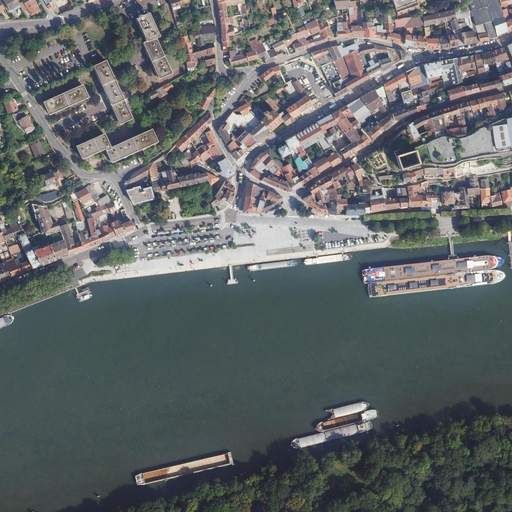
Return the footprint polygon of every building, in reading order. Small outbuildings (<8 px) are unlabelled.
[(19,6),(17,2),(16,0),(2,0),(8,9),(12,7),(13,9),(19,6)] [(19,6),(26,16),(30,14),(31,15),(39,10),(33,0),(29,0),(23,4),(21,0),(17,2),(19,6)] [(227,0),(218,3),(220,11),(219,11),(220,22),(221,23),(224,23),(227,24),(229,24),(233,23),(231,17),(231,16),(230,17),(229,16),(227,16),(225,10),(227,10),(226,6),(232,4),(232,5),(238,4),(239,14),(240,14),(242,14),(242,15),(247,14),(246,10),(243,0),(227,0)] [(333,0),(335,9),(349,7),(348,1),(347,0),(333,0)] [(391,0),(396,14),(418,7),(417,4),(424,2),(423,0),(391,0)] [(469,0),(468,0),(470,6),(472,16),(480,41),(489,40),(488,39),(496,37),(508,32),(502,15),(501,10),(500,7),(497,0),(469,0)] [(348,1),(349,7),(349,12),(351,25),(352,36),(363,37),(362,25),(353,26),(352,20),(356,20),(355,1),(348,1)] [(472,16),(470,6),(453,10),(455,19),(463,18),(469,16),(472,16)] [(450,20),(455,19),(453,10),(453,9),(443,12),(445,21),(450,20)] [(508,32),(511,29),(511,12),(510,14),(511,16),(510,16),(511,18),(509,20),(506,9),(501,10),(502,15),(508,32)] [(158,35),(147,12),(136,18),(146,40),(143,42),(159,77),(170,72),(154,36),(158,35)] [(441,22),(445,21),(443,12),(434,14),(422,16),(423,22),(423,25),(441,22)] [(390,13),(383,13),(384,21),(385,29),(381,30),(381,39),(386,40),(387,35),(392,35),(390,13)] [(410,17),(412,24),(420,23),(420,22),(418,17),(422,16),(420,16),(415,16),(411,17),(410,17)] [(476,42),(480,41),(472,16),(469,16),(471,23),(471,24),(472,27),(476,42)] [(405,28),(410,28),(412,27),(412,24),(410,17),(394,18),(396,25),(405,24),(405,28)] [(464,44),(476,42),(472,27),(470,27),(471,31),(464,33),(463,30),(466,28),(465,23),(464,23),(464,21),(463,18),(455,19),(457,29),(459,29),(464,44)] [(318,24),(316,19),(313,21),(314,23),(308,25),(306,21),(304,22),(306,30),(309,28),(317,24),(318,24)] [(458,45),(464,44),(459,29),(457,29),(455,19),(450,20),(452,30),(454,30),(455,35),(458,43),(457,43),(458,45)] [(326,20),(318,24),(317,24),(320,30),(321,32),(325,42),(333,38),(334,38),(326,20)] [(347,36),(347,25),(347,21),(342,22),(337,23),(337,37),(342,37),(347,36)] [(224,23),(221,23),(221,24),(222,29),(221,41),(222,42),(229,40),(228,36),(234,34),(233,27),(228,29),(227,24),(224,23)] [(362,23),(362,25),(363,37),(364,37),(373,37),(373,27),(369,27),(369,23),(362,23)] [(311,34),(320,30),(317,24),(309,28),(311,34)] [(379,38),(381,39),(381,30),(382,28),(382,26),(376,26),(377,27),(373,27),(373,37),(379,38)] [(304,49),(315,45),(313,38),(306,40),(305,37),(311,34),(309,28),(306,30),(296,34),(297,37),(300,42),(304,49)] [(413,46),(414,39),(414,36),(410,35),(410,36),(409,35),(410,33),(411,33),(410,28),(405,28),(404,36),(403,36),(403,44),(413,46)] [(201,32),(203,39),(206,40),(206,36),(215,35),(215,29),(201,32)] [(450,46),(454,46),(457,45),(458,45),(457,43),(458,43),(455,35),(450,36),(450,30),(446,31),(448,36),(450,46)] [(197,46),(203,45),(203,39),(201,32),(196,33),(193,34),(194,38),(196,38),(197,42),(197,46)] [(316,44),(325,42),(321,32),(318,33),(318,34),(312,37),(313,38),(315,45),(316,44)] [(291,41),(297,37),(296,34),(295,33),(282,40),(285,46),(291,43),(291,41)] [(401,43),(403,44),(403,36),(392,35),(387,35),(386,40),(401,43)] [(185,56),(192,53),(191,51),(190,43),(187,43),(186,36),(180,36),(184,52),(185,56)] [(417,47),(426,47),(425,39),(425,36),(418,36),(417,39),(414,39),(413,46),(417,47)] [(449,46),(450,46),(448,36),(437,37),(437,38),(438,48),(448,47),(449,46)] [(436,48),(438,48),(437,38),(425,39),(426,47),(430,48),(433,48),(436,48)] [(278,59),(286,56),(284,51),(280,52),(279,49),(285,46),(282,40),(272,46),(274,48),(278,59)] [(256,42),(250,44),(249,44),(252,51),(245,53),(248,60),(258,58),(256,45),(256,42)] [(295,52),(304,49),(300,42),(293,44),(295,52)] [(264,59),(267,58),(266,54),(265,49),(262,43),(256,45),(258,58),(263,56),(264,59)] [(354,43),(337,50),(340,57),(358,48),(357,44),(356,43),(354,43)] [(374,44),(373,45),(376,54),(387,50),(386,48),(386,47),(374,44)] [(376,56),(376,54),(373,45),(363,46),(358,48),(368,78),(377,73),(381,72),(376,56)] [(312,52),(311,53),(314,58),(319,68),(321,66),(333,61),(341,80),(343,84),(344,85),(346,91),(349,89),(358,84),(368,78),(358,48),(340,57),(337,50),(335,46),(326,48),(326,47),(312,52)] [(203,55),(215,54),(215,52),(214,47),(203,48),(192,53),(185,56),(186,63),(193,60),(192,58),(194,57),(194,58),(203,55)] [(274,60),(278,59),(274,48),(270,50),(270,52),(274,60)] [(492,52),(491,52),(497,69),(498,72),(501,71),(502,69),(499,61),(507,59),(502,48),(497,50),(492,52)] [(229,58),(231,66),(248,61),(248,60),(245,53),(244,49),(239,50),(240,54),(236,55),(234,50),(231,50),(229,50),(230,51),(230,58),(229,58)] [(400,51),(400,52),(402,60),(408,56),(406,53),(400,51)] [(128,54),(133,70),(142,67),(137,52),(128,54)] [(484,53),(480,54),(484,65),(487,64),(490,72),(487,73),(489,78),(499,76),(498,72),(497,69),(491,52),(488,53),(484,53)] [(479,54),(474,55),(479,73),(478,73),(480,80),(484,78),(487,78),(484,65),(480,54),(479,54)] [(461,57),(456,58),(456,61),(461,79),(474,75),(474,74),(476,72),(476,71),(467,73),(466,73),(465,71),(466,70),(475,68),(472,55),(466,56),(461,57)] [(376,56),(381,72),(391,66),(389,56),(379,61),(379,56),(376,56)] [(444,60),(438,61),(440,70),(441,75),(445,74),(450,73),(453,83),(453,85),(462,82),(461,79),(456,61),(456,58),(444,60)] [(131,118),(105,60),(97,64),(94,66),(120,123),(131,118)] [(297,61),(294,62),(299,71),(305,68),(301,60),(297,62),(297,61)] [(333,61),(321,66),(326,76),(331,89),(343,84),(341,80),(333,61)] [(426,64),(422,65),(424,71),(428,82),(431,81),(431,79),(430,78),(438,76),(441,75),(440,70),(438,61),(434,62),(430,63),(426,64)] [(278,66),(282,75),(286,84),(291,81),(285,66),(286,65),(285,64),(278,66)] [(416,74),(406,77),(412,96),(412,95),(421,92),(430,89),(428,82),(424,71),(422,65),(415,67),(414,67),(416,74)] [(267,70),(261,75),(264,80),(276,73),(277,76),(280,74),(280,76),(282,75),(278,66),(277,66),(271,68),(267,70)] [(405,72),(406,77),(416,74),(414,67),(412,69),(405,72)] [(403,73),(395,78),(398,84),(403,103),(410,101),(413,100),(412,95),(412,96),(406,77),(405,72),(403,73)] [(511,72),(505,75),(499,76),(500,79),(503,86),(507,85),(511,82),(511,72)] [(398,84),(395,78),(384,84),(386,94),(388,93),(387,90),(390,88),(391,90),(395,89),(394,86),(398,84)] [(431,81),(428,82),(430,89),(438,86),(444,84),(443,81),(442,79),(439,80),(431,81)] [(503,86),(500,79),(489,82),(490,89),(502,86),(503,86)] [(444,84),(438,86),(439,89),(449,86),(447,80),(443,81),(444,84)] [(298,81),(294,83),(302,98),(294,103),(300,113),(313,104),(309,98),(307,94),(304,92),(298,81)] [(172,87),(170,82),(166,84),(151,92),(147,94),(150,99),(157,95),(159,97),(166,93),(165,91),(172,87)] [(465,95),(490,89),(489,82),(486,83),(480,84),(479,83),(463,87),(465,95)] [(335,97),(346,91),(344,85),(343,84),(331,89),(335,97)] [(87,96),(82,85),(44,102),(49,113),(87,96)] [(381,86),(374,90),(381,104),(385,102),(383,98),(385,97),(381,86)] [(463,87),(463,86),(447,91),(449,98),(449,99),(450,100),(458,98),(465,95),(463,87)] [(214,93),(214,88),(212,88),(209,90),(204,95),(203,95),(210,102),(210,101),(214,93)] [(430,89),(421,92),(424,101),(429,100),(427,94),(431,92),(430,89)] [(374,90),(360,98),(371,115),(374,119),(378,124),(379,125),(383,131),(392,123),(391,119),(387,106),(386,103),(385,102),(381,104),(374,90)] [(272,91),(271,91),(267,94),(274,102),(277,99),(272,91)] [(500,94),(493,96),(498,107),(500,112),(506,109),(502,94),(500,94)] [(210,102),(203,95),(199,103),(198,104),(200,106),(206,110),(210,102)] [(493,96),(488,97),(493,109),(498,107),(493,96)] [(488,97),(476,100),(479,108),(479,109),(484,107),(486,107),(488,112),(487,113),(490,120),(496,118),(493,109),(488,97)] [(285,125),(290,123),(282,112),(281,112),(268,98),(265,101),(272,109),(273,109),(281,120),(285,125)] [(360,98),(346,106),(348,109),(356,120),(358,123),(357,125),(359,128),(361,127),(364,124),(362,121),(371,115),(360,98)] [(15,106),(14,103),(12,100),(4,103),(7,114),(18,110),(16,106),(15,106)] [(476,100),(469,102),(473,113),(477,112),(476,110),(479,109),(479,108),(476,100)] [(426,109),(424,101),(414,104),(415,107),(417,112),(421,110),(426,109)] [(237,109),(241,113),(241,114),(242,113),(250,108),(246,103),(246,102),(244,104),(241,106),(237,109)] [(456,105),(455,105),(459,116),(462,115),(463,114),(462,112),(464,111),(469,120),(473,129),(477,125),(475,120),(473,113),(469,102),(456,105)] [(292,118),(300,113),(294,103),(291,105),(290,103),(288,104),(290,106),(285,109),(292,118)] [(445,109),(441,110),(443,118),(444,118),(445,122),(448,122),(448,120),(453,118),(452,115),(455,114),(461,128),(451,130),(448,130),(449,134),(449,136),(455,137),(463,136),(469,133),(466,125),(462,115),(459,116),(455,105),(445,109)] [(258,106),(252,112),(254,114),(260,121),(268,113),(266,111),(265,111),(263,112),(258,106)] [(356,120),(348,109),(346,106),(331,114),(330,114),(340,127),(345,134),(357,125),(358,123),(356,120)] [(402,110),(392,114),(394,121),(417,112),(415,107),(413,108),(402,112),(402,110)] [(274,126),(281,120),(273,109),(268,113),(260,121),(268,131),(274,126)] [(290,123),(294,120),(292,118),(285,109),(282,112),(290,123)] [(432,124),(433,129),(435,133),(439,132),(440,131),(440,129),(440,127),(438,119),(443,118),(441,110),(429,114),(432,124)] [(24,111),(11,116),(16,123),(18,122),(27,135),(36,130),(24,111)] [(235,124),(236,125),(238,127),(240,125),(246,118),(243,115),(242,113),(241,114),(241,113),(236,115),(232,111),(231,112),(235,118),(236,119),(235,120),(236,120),(237,122),(235,124)] [(209,112),(202,119),(206,124),(208,124),(211,121),(209,112)] [(228,116),(224,121),(229,125),(232,127),(234,123),(236,120),(235,120),(236,119),(235,118),(231,112),(230,112),(228,116)] [(249,132),(254,139),(268,131),(260,121),(254,114),(252,112),(246,118),(240,125),(246,130),(249,132)] [(330,114),(324,118),(329,127),(335,125),(337,128),(336,129),(338,130),(340,127),(330,114)] [(421,117),(421,118),(427,132),(429,131),(433,129),(432,124),(429,114),(424,116),(421,117)] [(510,152),(511,151),(511,117),(505,119),(506,124),(492,127),(496,149),(509,146),(510,152)] [(319,120),(317,122),(322,131),(324,136),(327,134),(325,131),(327,130),(326,129),(329,127),(324,118),(319,120)] [(206,124),(202,119),(193,127),(184,135),(190,141),(191,141),(207,125),(206,124)] [(408,125),(414,139),(420,136),(416,128),(420,126),(420,125),(419,125),(418,120),(418,119),(412,122),(409,124),(408,125)] [(219,130),(226,144),(229,140),(229,136),(225,129),(229,125),(224,121),(219,130)] [(309,127),(305,129),(310,136),(310,137),(312,140),(313,142),(317,140),(314,135),(316,134),(322,131),(317,122),(308,126),(309,127)] [(379,125),(378,124),(372,129),(378,136),(383,131),(379,125)] [(357,125),(345,134),(348,138),(356,132),(355,131),(359,128),(357,125)] [(327,134),(324,136),(330,145),(336,133),(334,128),(329,130),(330,131),(329,132),(329,133),(327,134)] [(295,134),(293,135),(295,139),(298,143),(304,140),(305,139),(306,141),(307,141),(309,140),(309,142),(312,140),(310,137),(310,136),(305,129),(295,134)] [(373,140),(378,136),(372,129),(367,133),(373,140)] [(104,134),(77,147),(82,158),(105,148),(111,162),(156,141),(151,130),(110,148),(104,134)] [(216,142),(210,130),(204,133),(208,142),(203,146),(202,147),(205,152),(206,151),(217,144),(216,142)] [(242,143),(248,149),(257,142),(254,139),(249,132),(246,130),(243,132),(236,139),(238,141),(241,144),(242,143)] [(324,136),(322,131),(316,134),(325,149),(326,150),(331,147),(330,145),(324,136)] [(356,132),(348,138),(352,143),(353,144),(354,143),(360,139),(360,138),(357,133),(356,132)] [(366,146),(371,142),(365,134),(360,138),(360,139),(366,146)] [(190,141),(184,135),(180,139),(186,147),(191,141),(190,141)] [(288,138),(284,140),(285,144),(291,154),(291,155),(294,161),(299,157),(300,158),(306,154),(298,143),(295,139),(293,135),(288,138)] [(232,141),(227,146),(232,153),(235,150),(238,148),(241,144),(238,141),(236,139),(233,136),(231,139),(232,141)] [(186,147),(180,139),(177,142),(175,145),(182,152),(186,147)] [(366,146),(360,139),(354,143),(359,150),(366,146)] [(304,140),(298,143),(306,154),(319,173),(322,171),(327,168),(319,157),(312,147),(311,148),(308,144),(308,143),(305,143),(304,140)] [(39,142),(31,145),(36,157),(44,153),(39,142)] [(239,149),(243,154),(244,154),(248,149),(242,143),(241,144),(238,148),(239,149)] [(355,152),(359,150),(354,143),(353,144),(352,143),(349,145),(354,153),(355,152)] [(222,153),(217,144),(206,151),(205,152),(202,154),(200,155),(199,156),(200,157),(199,157),(200,159),(203,162),(206,164),(211,159),(212,160),(213,158),(214,158),(222,153)] [(291,154),(285,144),(276,149),(280,158),(281,158),(282,159),(283,160),(286,158),(286,157),(291,155),(291,154)] [(12,150),(10,151),(12,155),(26,149),(24,145),(12,150)] [(350,155),(354,153),(349,145),(344,148),(350,155)] [(344,158),(350,155),(344,148),(339,150),(344,158)] [(235,150),(232,153),(235,159),(236,159),(236,160),(243,155),(243,154),(239,149),(236,151),(235,150)] [(264,152),(269,157),(279,169),(280,172),(281,172),(283,175),(284,175),(290,172),(293,170),(289,165),(281,168),(281,167),(282,166),(269,149),(264,152)] [(200,155),(197,150),(192,154),(193,155),(197,161),(200,159),(199,157),(200,157),(199,156),(200,155)] [(187,152),(184,155),(185,156),(186,156),(190,164),(191,165),(197,161),(193,155),(190,157),(187,152)] [(250,167),(249,173),(269,157),(264,152),(262,153),(257,157),(254,161),(251,165),(250,167)] [(341,161),(340,161),(334,153),(334,152),(329,155),(330,156),(326,158),(331,166),(332,167),(341,161)] [(220,171),(218,172),(217,173),(224,176),(232,171),(222,153),(214,158),(216,163),(217,163),(219,167),(218,168),(220,171)] [(294,161),(297,168),(297,170),(304,165),(312,177),(318,173),(319,173),(306,154),(300,158),(299,157),(294,161)] [(190,164),(186,156),(180,160),(185,167),(190,164)] [(269,157),(249,173),(252,175),(260,181),(270,186),(281,191),(286,193),(287,193),(291,192),(292,191),(288,181),(286,183),(270,176),(268,177),(267,178),(266,178),(261,175),(261,174),(258,172),(265,165),(268,169),(269,169),(274,173),(279,169),(269,157)] [(161,196),(164,195),(162,190),(179,186),(176,175),(173,171),(173,169),(172,170),(161,173),(158,174),(157,169),(163,166),(159,158),(150,163),(146,166),(148,174),(151,182),(151,184),(154,192),(156,191),(160,190),(161,196)] [(462,163),(453,167),(454,171),(456,177),(462,174),(460,169),(470,167),(470,165),(469,161),(462,163)] [(352,166),(351,166),(355,174),(358,179),(359,183),(359,186),(375,185),(372,181),(370,179),(361,180),(361,178),(360,174),(363,173),(355,164),(352,166)] [(299,178),(301,185),(306,182),(312,177),(304,165),(297,170),(300,177),(299,178)] [(71,169),(64,166),(32,180),(36,191),(39,191),(39,189),(41,188),(42,189),(46,188),(45,186),(60,179),(59,175),(71,169)] [(148,174),(146,166),(140,170),(130,175),(128,180),(126,185),(126,186),(148,174)] [(351,166),(344,169),(351,182),(352,183),(354,182),(352,175),(355,174),(351,166)] [(344,167),(330,175),(332,178),(331,179),(332,184),(333,188),(334,189),(335,189),(341,187),(337,180),(340,178),(342,177),(343,179),(345,178),(348,183),(351,182),(344,169),(344,167)] [(447,169),(443,169),(442,169),(443,173),(443,178),(447,178),(447,172),(454,171),(453,167),(447,168),(447,169)] [(179,175),(176,175),(179,186),(195,182),(208,179),(206,172),(200,174),(199,173),(179,177),(179,175)] [(219,179),(206,172),(208,179),(210,185),(219,179)] [(288,181),(292,191),(301,185),(299,178),(298,179),(296,177),(293,178),(291,174),(290,172),(284,175),(285,177),(286,179),(288,181)] [(409,173),(402,175),(403,182),(410,181),(409,174),(409,173)] [(322,179),(320,179),(325,188),(332,184),(331,179),(332,178),(330,175),(330,174),(322,179)] [(470,183),(469,177),(458,182),(459,187),(464,186),(464,185),(466,185),(470,184),(470,183)] [(316,183),(320,190),(323,194),(326,193),(325,190),(325,188),(320,179),(315,182),(316,183)] [(223,200),(228,204),(230,201),(231,199),(233,194),(234,190),(234,187),(232,185),(229,184),(225,181),(218,191),(226,196),(223,200)] [(408,196),(415,196),(417,196),(417,194),(415,194),(415,187),(420,185),(420,188),(427,188),(427,181),(414,186),(407,187),(408,196)] [(263,193),(264,189),(250,183),(248,182),(245,197),(253,198),(253,197),(253,190),(260,192),(261,193),(263,193)] [(308,189),(311,195),(320,190),(316,183),(308,189)] [(96,193),(91,184),(85,188),(91,197),(96,193)] [(420,196),(428,196),(427,191),(427,188),(420,188),(420,185),(415,187),(415,194),(417,194),(420,193),(423,193),(423,195),(421,195),(420,195),(420,196)] [(453,204),(454,208),(454,209),(457,209),(464,208),(468,208),(467,195),(466,188),(466,185),(464,185),(464,186),(459,187),(459,188),(459,193),(453,194),(453,202),(454,203),(453,204)] [(511,186),(509,187),(509,189),(503,191),(501,191),(503,202),(511,200),(511,199),(511,186)] [(133,189),(128,191),(131,201),(132,203),(152,199),(149,188),(143,190),(143,191),(140,192),(138,187),(133,189)] [(478,193),(478,187),(470,188),(466,188),(467,195),(478,193)] [(329,207),(329,214),(334,215),(335,215),(336,215),(335,194),(336,194),(335,189),(334,189),(333,188),(328,189),(329,192),(329,193),(329,199),(329,207)] [(387,188),(381,188),(382,195),(383,199),(384,210),(399,207),(398,200),(398,198),(398,196),(396,196),(394,196),(394,198),(390,198),(390,197),(389,197),(388,199),(385,199),(386,197),(386,191),(387,190),(387,188)] [(488,188),(482,189),(481,189),(480,189),(481,201),(481,208),(485,207),(489,207),(489,196),(488,188)] [(276,194),(264,189),(263,193),(261,197),(260,199),(259,199),(260,200),(259,201),(264,202),(264,203),(266,199),(268,199),(281,201),(282,197),(276,194)] [(261,197),(263,193),(261,193),(260,192),(253,190),(253,197),(256,198),(256,199),(257,199),(259,199),(260,199),(261,197)] [(325,204),(324,200),(323,194),(320,190),(311,195),(303,199),(304,201),(306,203),(310,207),(317,212),(318,212),(325,214),(325,208),(325,204)] [(453,194),(452,191),(441,192),(442,205),(453,204),(454,203),(453,202),(453,194)] [(55,192),(36,197),(43,201),(52,200),(58,197),(55,192)] [(208,199),(211,205),(213,203),(221,197),(216,193),(215,194),(208,199)] [(383,199),(382,195),(379,195),(378,193),(375,194),(375,196),(370,197),(370,201),(370,202),(370,213),(384,210),(383,199)] [(501,204),(499,193),(494,194),(494,195),(489,196),(489,207),(501,204)] [(335,194),(336,215),(337,215),(339,215),(339,209),(345,209),(345,203),(346,199),(340,198),(340,194),(336,194),(335,194)] [(415,196),(408,196),(409,207),(414,207),(421,206),(420,196),(417,196),(415,196)] [(420,196),(421,206),(426,206),(431,206),(431,208),(436,209),(437,209),(436,196),(434,196),(428,196),(420,196)] [(103,197),(100,199),(97,201),(100,206),(106,202),(103,197)] [(253,198),(245,197),(243,212),(255,212),(258,204),(255,203),(256,199),(256,198),(253,197),(253,198)] [(406,207),(406,198),(399,198),(398,198),(398,200),(399,207),(399,208),(406,207)] [(280,202),(281,201),(268,199),(267,203),(264,203),(260,212),(263,212),(266,210),(279,203),(280,202)] [(116,200),(113,201),(107,204),(110,212),(110,211),(111,212),(114,211),(114,209),(115,209),(118,215),(122,213),(122,216),(123,216),(127,215),(125,208),(120,210),(119,207),(116,200)] [(74,217),(69,201),(63,203),(66,216),(67,215),(68,219),(74,217)] [(82,249),(91,246),(88,236),(88,233),(86,225),(84,220),(80,208),(77,201),(73,203),(79,219),(80,221),(75,223),(80,241),(82,249)] [(258,204),(255,212),(260,212),(264,203),(264,202),(259,201),(258,204)] [(370,213),(370,202),(367,202),(361,202),(361,204),(363,207),(364,214),(367,213),(370,213)] [(280,205),(279,203),(266,210),(268,212),(280,205)] [(362,214),(364,214),(363,207),(361,204),(359,203),(358,203),(357,205),(345,203),(345,209),(346,215),(356,215),(358,215),(362,214)] [(110,212),(107,204),(101,206),(105,214),(106,214),(110,212)] [(90,211),(93,209),(93,208),(91,205),(84,209),(86,213),(90,211)] [(105,214),(101,206),(93,209),(90,211),(93,218),(97,217),(99,216),(105,214)] [(82,249),(80,241),(74,243),(71,233),(67,223),(63,225),(61,220),(59,221),(54,208),(47,211),(52,223),(54,222),(56,228),(58,227),(63,240),(67,251),(68,254),(82,249)] [(106,214),(105,214),(99,216),(100,222),(101,222),(108,218),(106,214)] [(91,246),(100,242),(96,231),(95,227),(94,223),(94,222),(93,218),(88,219),(87,219),(90,231),(92,236),(88,236),(91,246)] [(125,232),(133,229),(130,220),(130,221),(124,222),(122,219),(118,221),(119,221),(125,232)] [(116,236),(125,232),(119,221),(118,221),(118,220),(115,221),(114,222),(111,223),(110,223),(116,236)] [(110,239),(116,236),(110,223),(102,226),(103,228),(104,229),(110,239)] [(17,235),(24,251),(31,248),(31,246),(27,239),(24,233),(21,226),(20,225),(10,229),(14,237),(17,235)] [(100,242),(105,241),(101,233),(100,229),(99,230),(98,226),(95,227),(96,231),(100,242)] [(5,240),(14,237),(10,229),(1,232),(5,240)] [(105,241),(110,239),(104,229),(100,229),(101,233),(105,241)] [(263,230),(257,231),(260,244),(279,240),(278,236),(274,237),(273,232),(263,234),(263,230)] [(0,265),(5,279),(19,274),(16,266),(15,264),(12,259),(8,249),(6,243),(5,240),(1,232),(0,232),(0,265)] [(63,240),(50,245),(56,260),(68,254),(67,251),(63,240)] [(41,265),(56,260),(50,245),(49,245),(45,247),(39,249),(33,251),(36,256),(41,265)] [(32,269),(41,265),(36,256),(33,251),(33,250),(32,249),(25,252),(28,261),(25,262),(29,270),(32,269)] [(347,254),(307,259),(305,260),(304,261),(304,262),(304,264),(305,265),(307,265),(347,260),(349,260),(350,259),(351,258),(351,256),(350,255),(349,254),(348,254),(347,254)] [(249,264),(248,265),(247,266),(248,269),(248,270),(250,270),(295,265),(296,265),(297,264),(297,263),(298,262),(297,261),(296,260),(296,259),(295,259),(293,259),(249,264)] [(19,274),(29,270),(25,262),(21,264),(20,262),(15,264),(16,266),(19,274)]
